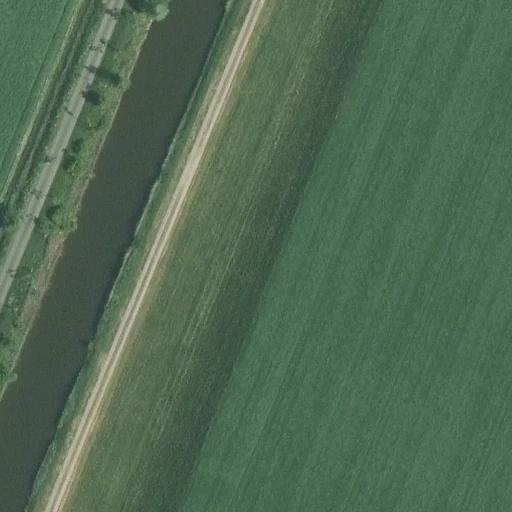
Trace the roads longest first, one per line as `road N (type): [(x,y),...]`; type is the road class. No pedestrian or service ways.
road 1 (track): [(51,511),(259,0)]
road 2 (unclassified): [(0,302),(119,0)]
